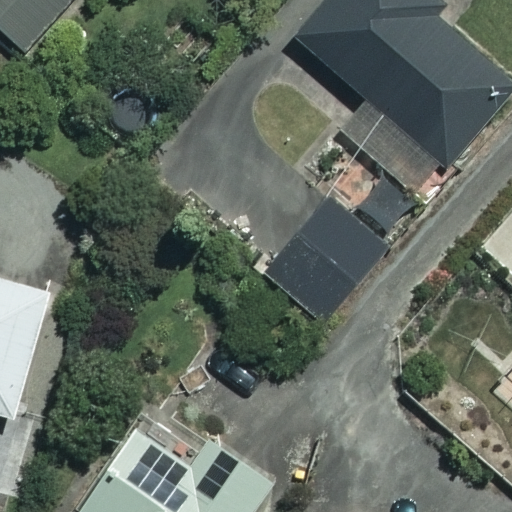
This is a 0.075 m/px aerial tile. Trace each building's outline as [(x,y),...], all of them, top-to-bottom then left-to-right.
[(72,0),(0,0),(0,29),(20,50),(72,0)] [(451,172),(441,163),(508,86),(432,18),(442,6),(435,0),(324,0),(293,36),(367,102),(340,132),(422,204),(451,172)] [(249,185),(228,209),(272,248),(293,224),(249,185)] [(380,242),(326,198),(268,270),(321,314),(380,242)] [(52,293),(0,279),(0,413),(18,419),(52,293)] [(187,465),(129,426),(74,508),(79,511),(246,511),(268,480),(206,438),(187,465)]
